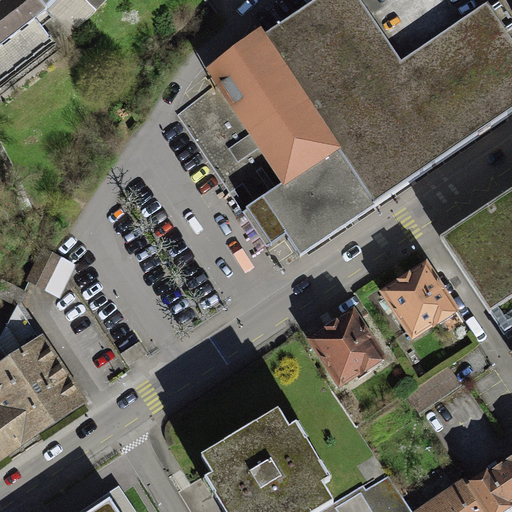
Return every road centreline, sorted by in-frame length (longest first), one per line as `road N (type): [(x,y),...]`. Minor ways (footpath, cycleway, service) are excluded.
road 1 (tertiary): [(511,159),(136,410)]
road 2 (tertiary): [(136,410),(0,498)]
road 3 (residential): [(136,410),(205,511)]
